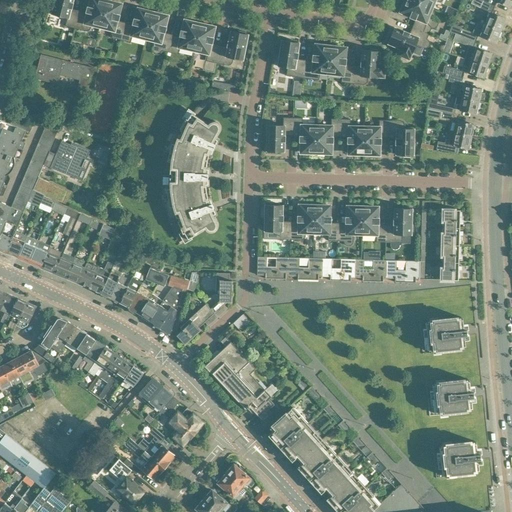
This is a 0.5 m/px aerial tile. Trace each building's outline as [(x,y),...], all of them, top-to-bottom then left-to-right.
[(65,26),(75,28),(79,11),(72,9),(74,0),(73,0),(56,0),(55,6),(53,5),(51,13),(53,13),(53,15),(67,18),(65,26)] [(100,27),(106,1),(105,0),(91,0),(90,4),(88,4),(86,13),(79,11),(75,28),(85,31),(86,31),(87,31),(89,30),(90,29),(90,28),(91,28),(92,25),(100,27)] [(107,0),(108,1),(106,1),(100,27),(113,30),(112,38),(121,40),(126,23),(118,21),(121,12),(119,12),(121,5),(115,3),(115,1),(110,0),(107,0)] [(431,8),(410,0),(403,0),(402,6),(403,6),(401,12),(411,16),(410,18),(415,20),(412,27),(429,34),(431,28),(432,28),(433,29),(434,28),(435,28),(436,28),(437,27),(437,26),(438,25),(438,24),(438,23),(438,22),(438,21),(437,21),(437,20),(436,20),(435,19),(428,16),(431,8)] [(443,0),(410,0),(431,8),(435,1),(437,2),(438,2),(439,2),(440,2),(441,2),(442,1),(443,1),(443,0)] [(492,13),(495,7),(483,1),(482,0),(472,0),(471,3),(488,11),(486,16),(487,16),(484,23),(501,30),(505,18),(492,13)] [(146,39),(153,13),(152,12),(152,11),(145,9),(144,11),(138,9),(137,16),(135,16),(133,24),(126,23),(121,40),(130,43),(132,35),(146,39)] [(154,13),(153,13),(146,39),(154,41),(152,48),(152,49),(152,50),(152,51),(152,52),(153,52),(153,53),(154,54),(155,54),(156,55),(158,54),(159,54),(160,54),(160,53),(161,53),(161,52),(162,51),(168,52),(172,34),(165,33),(167,24),(166,24),(167,16),(161,15),(162,13),(154,11),(154,13)] [(194,50),(200,24),(198,24),(199,22),(191,20),(191,22),(185,21),(183,28),(182,28),(180,36),(172,34),(168,52),(178,55),(180,47),(194,50)] [(496,41),(501,30),(484,23),(477,21),(473,32),(463,29),(461,27),(452,24),(449,32),(456,34),(476,41),(478,35),(496,41)] [(201,24),(200,24),(194,50),(208,53),(206,61),(216,63),(220,45),(212,44),(214,35),(213,35),(214,27),(208,26),(209,24),(201,23),(201,24)] [(427,39),(429,34),(412,27),(410,33),(401,30),(401,32),(394,29),(391,34),(390,34),(387,41),(389,41),(388,43),(402,49),(401,52),(401,53),(401,54),(401,55),(401,56),(402,57),(403,58),(404,58),(404,59),(405,59),(406,59),(407,58),(408,58),(408,57),(409,57),(410,56),(411,52),(413,53),(416,45),(423,48),(424,48),(425,48),(426,48),(428,48),(429,47),(429,46),(430,45),(430,44),(430,43),(429,42),(429,41),(428,40),(427,39)] [(227,47),(220,45),(216,63),(227,65),(228,66),(229,65),(230,65),(231,64),(232,64),(232,63),(233,62),(233,59),(242,61),(242,59),(244,59),(245,52),(244,51),(247,34),(246,34),(246,32),(238,31),(238,32),(232,31),(231,38),(229,38),(227,47)] [(474,47),(476,41),(456,34),(453,40),(469,46),(465,58),(488,66),(492,53),(474,47)] [(296,53),(298,43),(292,42),(292,40),(285,39),(285,40),(283,40),(280,57),(279,57),(277,65),(279,65),(279,67),(287,68),(286,76),(302,78),(305,60),(297,59),(298,53),(296,53)] [(328,73),(331,47),(330,47),(330,45),(322,44),(322,46),(316,45),(315,52),(313,52),(312,61),(305,60),(302,78),(319,80),(320,72),(328,73)] [(346,65),(347,56),(345,56),(346,48),(340,48),(340,46),(332,45),(332,47),(331,47),(328,73),(342,75),(341,83),(351,84),(353,66),(346,65)] [(370,51),(364,50),(363,61),(361,60),(361,66),(353,66),(351,84),(363,85),(364,85),(364,84),(365,84),(366,84),(367,83),(367,82),(368,81),(368,77),(377,78),(377,76),(381,77),(381,76),(382,76),(383,76),(384,75),(385,75),(385,74),(385,73),(385,72),(385,71),(385,70),(385,69),(384,69),(384,68),(383,68),(383,67),(382,67),(381,67),(378,67),(379,51),(377,51),(377,49),(370,49),(370,51)] [(42,55),(36,79),(58,85),(60,75),(80,80),(77,90),(86,92),(92,68),(42,55)] [(484,78),(488,66),(465,58),(463,66),(458,64),(457,69),(445,65),(443,72),(446,73),(446,74),(463,78),(465,72),(484,78)] [(461,85),(463,78),(446,74),(445,78),(449,79),(449,81),(461,85)] [(459,85),(457,96),(458,97),(462,98),(479,102),(479,100),(480,100),(481,95),(480,95),(481,89),(459,85)] [(479,103),(478,103),(479,102),(462,98),(458,97),(457,96),(454,108),(429,103),(428,109),(442,112),(454,115),(456,109),(476,114),(477,108),(478,108),(479,103)] [(192,113),(183,107),(178,115),(173,124),(170,133),(167,142),(164,151),(162,161),(161,170),(161,180),(162,190),(163,199),(165,209),(167,218),(171,227),(175,236),(179,244),(188,239),(192,237),(205,229),(218,222),(214,215),(213,214),(211,208),(208,200),(207,192),(206,184),(206,176),(206,169),(206,168),(208,161),(207,161),(210,153),(212,145),(215,139),(216,138),(220,132),(208,123),(197,116),(195,115),(192,113)] [(474,130),(473,130),(474,125),(453,120),(454,115),(442,112),(440,118),(451,120),(448,132),(454,133),(471,137),(472,135),(472,136),(474,130)] [(293,136),(293,118),(283,117),(283,125),(268,125),(268,126),(267,126),(266,134),(268,134),(268,152),(269,152),(269,153),(277,154),(277,152),(283,152),(283,144),(285,144),(285,136),(293,136)] [(316,153),(317,126),(303,126),(303,118),(293,118),(293,136),(300,136),(300,145),(301,145),(301,152),(307,153),(307,154),(315,155),(315,153),(316,153)] [(0,161),(8,165),(10,160),(13,162),(18,161),(19,159),(12,156),(16,146),(23,149),(26,142),(19,139),(20,136),(23,137),(26,131),(30,133),(33,125),(18,121),(12,120),(10,124),(0,119),(0,161)] [(341,137),(341,119),(331,119),(331,126),(317,126),(316,153),(317,153),(317,155),(325,155),(325,153),(331,153),(331,146),(333,146),(333,137),(341,137)] [(364,154),(365,127),(350,127),(351,119),(341,119),(341,137),(348,137),(348,146),(349,146),(349,154),(355,154),(355,156),(363,156),(363,154),(364,154)] [(388,138),(390,120),(380,120),(380,128),(365,127),(364,154),(365,154),(365,156),(373,156),(373,154),(379,154),(379,147),(381,147),(381,138),(388,138)] [(404,128),(404,125),(404,124),(404,123),(403,122),(403,121),(402,121),(401,121),(400,120),(390,120),(388,138),(396,138),(396,147),(397,147),(397,155),(403,155),(403,157),(411,157),(411,155),(412,155),(413,138),(415,138),(415,130),(413,130),(413,129),(404,128)] [(45,127),(43,133),(55,138),(58,130),(45,127)] [(439,142),(437,149),(457,153),(458,147),(469,149),(470,143),(471,144),(472,138),(471,138),(471,137),(454,133),(448,132),(447,132),(445,143),(439,142)] [(55,138),(43,133),(40,139),(52,144),(55,138)] [(52,144),(40,139),(38,144),(50,149),(52,144)] [(62,141),(56,155),(50,168),(65,174),(66,172),(79,177),(79,176),(74,174),(77,169),(78,169),(79,168),(79,169),(84,157),(87,158),(90,150),(77,145),(76,147),(62,141)] [(50,149),(38,144),(35,150),(48,155),(50,149)] [(48,155),(35,150),(33,156),(45,161),(48,155)] [(43,167),(45,161),(33,156),(31,161),(43,167)] [(0,236),(2,233),(12,207),(11,207),(0,202),(0,196),(3,196),(7,186),(0,183),(8,165),(0,161),(0,236)] [(43,167),(31,161),(28,167),(40,172),(43,167)] [(40,172),(28,167),(26,173),(38,178),(39,176),(40,172)] [(38,178),(26,173),(23,178),(36,184),(38,178)] [(50,181),(39,176),(38,178),(36,184),(33,189),(45,195),(50,181)] [(33,189),(36,184),(23,178),(21,184),(33,189)] [(33,189),(21,184),(19,190),(31,195),(33,189)] [(50,188),(46,195),(63,203),(68,192),(56,187),(54,190),(50,188)] [(33,189),(31,195),(28,201),(40,206),(41,203),(44,197),(45,195),(33,189)] [(31,195),(19,190),(16,196),(28,201),(31,195)] [(28,201),(16,196),(14,201),(26,206),(28,201)] [(44,197),(41,203),(53,208),(55,202),(44,197)] [(24,212),(26,206),(14,201),(11,207),(12,207),(24,212)] [(67,208),(55,202),(53,208),(52,210),(64,215),(64,213),(67,208)] [(280,239),(290,240),(290,221),(283,221),(283,212),(281,212),(282,205),(276,205),(276,203),(268,203),(268,205),(266,204),(266,222),(264,222),(264,229),(266,230),(266,231),(280,232),(280,239)] [(314,233),(315,206),(313,206),(313,204),(306,204),(306,206),(300,205),(300,213),(298,213),(298,222),(290,221),(290,240),(301,240),(302,240),(303,240),(304,239),(304,238),(305,237),(305,236),(306,232),(314,233)] [(338,241),(338,223),(331,223),(331,214),(329,214),(330,206),(323,206),(324,204),(316,204),(316,206),(315,206),(314,233),(328,233),(328,241),(338,241)] [(362,234),(363,207),(361,207),(362,205),(354,205),(354,207),(348,207),(348,214),(346,214),(346,223),(338,223),(338,241),(344,241),(344,242),(344,243),(345,244),(345,245),(346,245),(347,246),(348,246),(349,246),(350,246),(351,246),(351,245),(352,245),(353,244),(353,243),(353,242),(354,234),(362,234)] [(364,207),(363,207),(362,234),(376,234),(376,242),(386,242),(386,224),(379,224),(379,215),(377,215),(378,207),(371,207),(372,206),(364,205),(364,207)] [(394,224),(386,224),(386,242),(402,243),(402,235),(410,235),(410,233),(412,233),(412,226),(410,226),(411,208),(409,208),(409,207),(402,206),(402,208),(396,208),(396,215),(394,215),(394,224)] [(0,249),(6,252),(16,230),(24,212),(12,207),(2,233),(0,236),(0,249)] [(78,213),(67,208),(64,213),(71,216),(67,225),(72,227),(78,213)] [(443,209),(443,227),(460,228),(460,220),(462,220),(462,212),(460,212),(460,210),(453,210),(453,208),(445,208),(445,209),(443,209)] [(115,229),(104,224),(101,229),(113,234),(115,229)] [(460,236),(460,228),(443,227),(442,245),(459,245),(459,244),(461,244),(461,236),(460,236)] [(18,257),(27,235),(16,230),(6,252),(18,257)] [(29,262),(39,240),(27,235),(18,257),(29,262)] [(51,244),(39,240),(29,262),(41,267),(50,246),(51,244)] [(459,246),(459,245),(442,245),(442,262),(459,262),(459,254),(461,254),(461,246),(459,246)] [(60,256),(62,251),(50,246),(41,267),(53,272),(60,256)] [(67,278),(75,257),(63,252),(62,257),(60,256),(53,272),(67,278)] [(110,299),(122,273),(122,272),(118,270),(126,255),(119,252),(114,264),(110,272),(101,293),(100,294),(105,296),(105,298),(107,299),(109,298),(110,299)] [(78,283),(85,267),(82,265),(84,261),(75,257),(67,278),(78,283)] [(258,257),(257,275),(265,275),(265,279),(286,279),(286,276),(290,276),(290,257),(276,257),(276,267),(267,266),(267,257),(258,257)] [(290,257),(290,276),(298,276),(298,279),(319,280),(319,276),(322,277),(323,258),(309,258),(308,267),(299,267),(299,258),(290,257)] [(323,258),(322,277),(330,277),(330,280),(351,281),(351,277),(355,277),(355,259),(341,259),(341,268),(332,268),(332,259),(323,258)] [(355,259),(355,277),(363,278),(362,281),(383,282),(383,278),(387,278),(388,260),(386,260),(374,260),(373,269),(364,269),(364,259),(355,259)] [(155,260),(150,268),(161,272),(165,264),(155,260)] [(388,260),(387,278),(395,279),(395,282),(416,283),(416,279),(420,279),(420,266),(420,261),(417,261),(406,261),(406,270),(396,270),(397,260),(395,260),(388,260)] [(99,267),(90,288),(101,293),(110,272),(114,264),(108,261),(104,269),(99,267)] [(85,267),(78,283),(90,288),(99,267),(94,264),(94,265),(87,262),(85,267)] [(193,262),(192,271),(200,272),(201,263),(193,262)] [(459,271),(459,262),(442,262),(441,280),(443,280),(443,282),(450,282),(450,280),(458,280),(458,279),(460,279),(460,271),(459,271)] [(169,275),(165,273),(161,272),(150,268),(146,279),(155,282),(154,283),(158,284),(160,285),(160,284),(164,286),(165,284),(168,285),(171,277),(168,276),(169,275)] [(128,307),(140,286),(136,284),(138,280),(140,274),(135,271),(127,286),(128,286),(119,303),(123,304),(123,306),(126,308),(127,306),(128,307)] [(197,282),(199,272),(192,272),(190,280),(197,282)] [(128,286),(127,286),(124,284),(128,275),(122,273),(110,299),(114,300),(114,302),(117,304),(118,302),(119,303),(128,286)] [(218,302),(211,309),(215,313),(222,307),(224,305),(228,302),(232,302),(232,280),(229,280),(230,273),(217,273),(216,294),(219,294),(219,301),(218,302)] [(188,289),(190,281),(186,280),(179,278),(171,275),(171,277),(168,285),(173,286),(183,289),(184,289),(187,290),(188,289)] [(194,291),(197,282),(190,280),(190,281),(188,289),(194,291)] [(128,307),(127,308),(129,309),(129,310),(133,312),(134,312),(139,315),(152,293),(153,293),(154,291),(146,286),(145,289),(140,286),(128,307)] [(179,306),(184,289),(183,289),(173,286),(163,300),(149,321),(153,324),(154,325),(170,336),(179,305),(179,306)] [(0,308),(1,309),(9,293),(0,289),(0,308)] [(0,330),(1,331),(2,332),(6,324),(10,314),(18,298),(9,293),(1,309),(6,311),(0,322),(0,330)] [(163,300),(153,293),(152,293),(139,315),(142,316),(141,317),(149,322),(149,321),(163,300)] [(18,298),(10,314),(19,318),(27,302),(19,298),(18,298)] [(15,328),(12,333),(13,334),(14,333),(28,325),(29,323),(29,322),(37,307),(28,303),(27,302),(19,318),(15,328)] [(182,330),(177,335),(185,344),(198,332),(201,330),(199,328),(205,322),(206,322),(215,313),(211,309),(206,304),(195,313),(180,328),(182,330)] [(251,323),(243,314),(239,318),(247,327),(251,323)] [(52,344),(68,321),(60,317),(58,319),(42,342),(50,347),(52,344)] [(270,428),(265,432),(272,440),(278,447),(282,450),(288,457),(301,472),(307,479),(311,482),(317,489),(330,504),(336,511),(337,511),(483,511),(477,453),(476,442),(472,408),(471,397),(471,391),(469,380),(466,346),(465,335),(464,329),(463,318),(463,317),(461,317),(438,319),(429,320),(428,320),(420,321),(440,508),(425,510),(419,503),(409,492),(409,493),(407,491),(407,490),(402,484),(380,503),(351,471),(322,439),(293,407),(270,428)] [(247,327),(239,318),(233,323),(241,332),(247,327)] [(68,321),(52,344),(61,351),(65,345),(77,327),(69,322),(68,321)] [(6,324),(2,332),(2,333),(5,338),(12,333),(15,328),(6,324)] [(77,327),(65,345),(74,352),(77,348),(86,334),(77,327)] [(86,354),(96,339),(95,339),(95,340),(86,334),(77,348),(86,354)] [(236,374),(250,361),(227,336),(222,341),(226,346),(205,365),(213,374),(213,373),(222,383),(234,372),(236,374)] [(88,371),(105,345),(96,339),(86,354),(87,354),(83,359),(88,362),(84,368),(88,371)] [(48,350),(39,345),(34,349),(44,356),(47,352),(48,350)] [(101,371),(114,352),(105,345),(88,371),(94,376),(99,369),(101,371)] [(31,351),(21,356),(34,380),(38,377),(38,376),(48,371),(43,362),(46,361),(31,351)] [(47,352),(44,356),(53,362),(55,358),(47,352)] [(108,382),(123,358),(114,352),(115,352),(114,352),(101,371),(102,371),(99,376),(108,382)] [(80,355),(72,367),(76,369),(84,358),(80,355)] [(34,380),(21,356),(12,361),(22,381),(24,385),(34,380)] [(57,356),(53,362),(58,366),(62,360),(57,356)] [(123,379),(133,365),(123,358),(108,382),(99,395),(103,398),(115,381),(121,385),(124,380),(123,379)] [(22,381),(12,361),(2,366),(12,386),(13,388),(17,386),(16,385),(22,381)] [(256,369),(250,361),(236,374),(234,372),(222,383),(246,409),(248,408),(248,409),(249,407),(262,421),(269,415),(266,412),(274,405),(269,399),(272,397),(251,373),(256,369)] [(133,365),(123,379),(124,380),(124,379),(133,386),(139,380),(144,372),(133,365)] [(2,366),(0,367),(0,387),(2,390),(3,391),(12,386),(2,366)] [(148,403),(162,387),(153,379),(141,392),(142,393),(140,396),(148,403)] [(309,386),(303,380),(297,385),(303,391),(309,386)] [(312,386),(307,390),(314,398),(321,398),(322,396),(317,390),(316,391),(312,386)] [(160,408),(172,395),(162,387),(148,403),(156,410),(159,407),(160,408)] [(33,402),(28,393),(19,398),(21,402),(23,407),(33,402)] [(36,406),(45,401),(43,396),(33,401),(36,406)] [(172,410),(179,402),(173,396),(163,408),(167,411),(169,408),(172,410)] [(111,398),(108,402),(114,407),(118,403),(111,398)] [(136,404),(131,400),(128,404),(133,408),(136,404)] [(23,407),(21,402),(11,407),(14,412),(23,407)] [(329,404),(324,408),(329,414),(335,413),(337,412),(332,406),(331,407),(329,404)] [(177,409),(172,415),(171,416),(193,434),(197,429),(203,422),(186,408),(182,413),(177,409)] [(148,414),(145,418),(150,423),(154,419),(148,414)] [(171,416),(169,419),(166,422),(175,430),(171,436),(183,446),(188,439),(189,439),(193,434),(171,416)] [(118,418),(113,423),(119,428),(124,422),(118,418)] [(0,429),(1,430),(12,424),(7,420),(0,424),(0,429)] [(344,420),(338,425),(343,430),(350,429),(351,428),(346,422),(345,423),(343,420),(344,420)] [(6,434),(16,427),(12,424),(1,430),(6,434)] [(144,438),(138,444),(138,445),(165,468),(171,461),(170,461),(175,456),(167,449),(172,442),(154,426),(149,432),(154,437),(149,443),(144,438)] [(10,437),(21,431),(16,427),(6,434),(10,437)] [(0,429),(0,454),(18,468),(26,475),(35,482),(43,488),(44,488),(56,473),(53,471),(49,467),(44,464),(39,460),(34,456),(30,452),(25,449),(20,445),(15,441),(10,437),(6,434),(1,430),(0,429)] [(15,441),(25,434),(21,431),(10,437),(15,441)] [(20,445),(30,438),(25,434),(15,441),(20,445)] [(358,436),(353,440),(358,446),(364,446),(366,444),(360,438),(360,439),(358,436)] [(138,445),(138,444),(130,437),(124,444),(139,457),(142,455),(148,460),(145,464),(144,464),(141,468),(154,479),(158,475),(159,475),(165,468),(138,445)] [(25,449),(34,441),(30,438),(20,445),(25,449)] [(39,445),(34,441),(25,449),(30,452),(39,445)] [(34,456),(43,449),(39,445),(30,452),(34,456)] [(39,460),(48,452),(43,449),(34,456),(39,460)] [(373,451),(367,456),(372,462),(379,461),(380,460),(375,454),(374,455),(372,452),(373,452),(373,451)] [(44,464),(52,456),(48,452),(39,460),(44,464)] [(49,467),(57,459),(52,456),(44,464),(49,467)] [(128,458),(123,463),(132,470),(136,474),(140,469),(128,458)] [(53,471),(61,463),(57,459),(49,467),(53,471)] [(144,491),(127,476),(132,470),(123,463),(119,459),(110,470),(123,480),(116,489),(133,504),(144,491)] [(58,475),(66,466),(61,463),(53,471),(56,473),(58,475)] [(246,474),(239,468),(240,467),(240,466),(239,466),(239,465),(239,464),(238,464),(237,463),(236,463),(235,463),(234,464),(230,468),(229,468),(225,473),(243,488),(247,484),(248,485),(248,484),(251,486),(254,483),(251,480),(245,474),(246,474)] [(71,470),(70,470),(66,466),(58,475),(63,479),(71,470)] [(387,467),(382,472),(387,478),(393,477),(395,476),(389,470),(389,471),(387,468),(387,467)] [(22,477),(15,471),(12,476),(18,481),(22,477)] [(243,488),(225,473),(221,478),(221,479),(218,483),(239,500),(243,496),(242,495),(246,491),(243,488)] [(94,479),(88,487),(103,499),(109,492),(94,479)] [(0,508),(6,501),(1,497),(6,491),(4,490),(8,485),(6,483),(0,490),(0,508)] [(62,511),(72,500),(56,486),(50,493),(44,488),(43,488),(29,506),(24,503),(26,501),(22,498),(11,511),(62,511)] [(261,503),(268,495),(262,489),(254,498),(261,503)] [(22,498),(23,497),(14,490),(6,501),(0,508),(0,511),(11,511),(22,498)] [(208,494),(203,499),(218,511),(222,511),(225,510),(226,510),(228,511),(233,508),(212,490),(209,494),(208,494)] [(218,511),(203,499),(199,504),(199,505),(196,509),(199,511),(218,511)] [(112,503),(108,500),(102,506),(107,510),(104,511),(124,511),(113,502),(112,503)]
